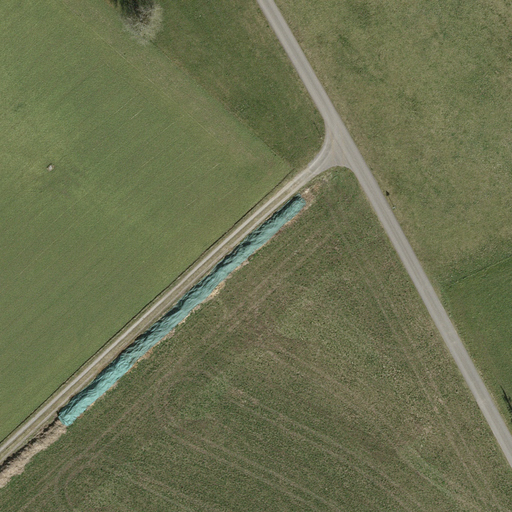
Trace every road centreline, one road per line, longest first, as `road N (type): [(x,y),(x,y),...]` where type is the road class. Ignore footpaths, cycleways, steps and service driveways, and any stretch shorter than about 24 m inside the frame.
road 1 (track): [(0,456),(223,248),(347,145)]
road 2 (track): [(347,145),(511,450)]
road 3 (track): [(264,0),(347,145)]
